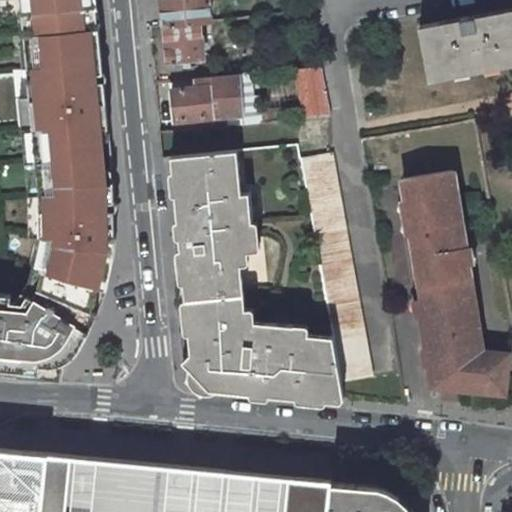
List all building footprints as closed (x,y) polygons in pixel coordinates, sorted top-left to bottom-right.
[(36,0),(22,0),(24,12),(37,11),(36,0)] [(36,0),(37,11),(24,12),(26,35),(84,28),(98,27),(95,0),(36,0)] [(162,0),(165,24),(201,20),(211,19),(209,0),(162,0)] [(511,8),(475,16),(475,15),(469,15),(439,21),(420,25),(430,78),(456,74),(455,73),(511,62),(511,8)] [(213,33),(230,31),(231,35),(251,32),(251,21),(250,15),(211,19),(213,33)] [(165,24),(169,63),(204,60),(201,20),(165,24)] [(101,55),(98,27),(84,28),(86,57),(101,55)] [(84,28),(26,35),(30,69),(27,69),(40,193),(40,235),(50,238),(43,270),(33,267),(30,276),(23,290),(16,300),(11,300),(12,293),(0,292),(0,368),(61,374),(63,362),(71,357),(78,350),(86,339),(95,320),(98,312),(92,308),(99,287),(106,289),(111,272),(114,255),(116,238),(116,210),(112,210),(112,201),(116,200),(114,180),(113,180),(107,127),(108,127),(104,81),(100,82),(99,72),(103,72),(101,55),(86,57),(84,28)] [(305,118),(331,116),(322,66),(296,68),(305,118)] [(229,125),(260,122),(259,110),(257,94),(251,95),(249,74),(240,75),(242,97),(233,112),(228,113),(229,125)] [(195,80),(196,87),(172,90),(176,121),(181,121),(182,129),(229,125),(228,113),(233,112),(242,97),(240,75),(195,80)] [(278,120),(277,109),(259,110),(260,122),(278,120)] [(242,192),(238,149),(177,155),(180,191),(175,191),(178,219),(188,219),(189,236),(186,236),(183,238),(180,241),(180,244),(183,269),(188,268),(194,329),(188,330),(192,370),(210,389),(254,393),(255,381),(267,382),(268,385),(269,389),(270,391),(273,393),(275,394),(278,395),(308,398),(313,391),(313,390),(302,331),(294,330),(295,322),(246,318),(240,252),(251,251),(249,224),(252,224),(249,192),(242,192)] [(371,375),(331,153),(301,158),(333,334),(341,375),(341,380),(371,375)] [(175,191),(180,191),(177,155),(171,155),(175,191)] [(506,375),(508,353),(482,350),(453,169),(403,178),(411,230),(414,230),(418,251),(415,251),(423,299),(418,299),(432,386),(441,386),(441,384),(460,385),(460,389),(498,392),(500,375),(506,375)] [(291,191),(300,189),(298,181),(290,183),(291,191)] [(186,236),(189,236),(188,219),(178,219),(180,244),(180,241),(183,238),(186,236)] [(40,235),(33,267),(43,270),(50,238),(40,235)] [(298,272),(307,270),(306,262),(297,263),(298,272)] [(341,380),(341,375),(317,378),(308,331),(302,331),(313,390),(344,394),(341,380)] [(317,378),(341,375),(333,334),(308,331),(317,378)] [(255,381),(254,393),(278,395),(275,394),(273,393),(270,391),(269,389),(268,385),(267,382),(255,381)] [(0,449),(0,511),(329,511),(331,479),(0,449)] [(379,482),(331,479),(329,511),(408,511),(404,506),(397,498),(378,490),(379,482)] [(392,487),(379,482),(378,490),(397,498),(404,506),(408,511),(416,511),(410,502),(401,493),(392,487)]
